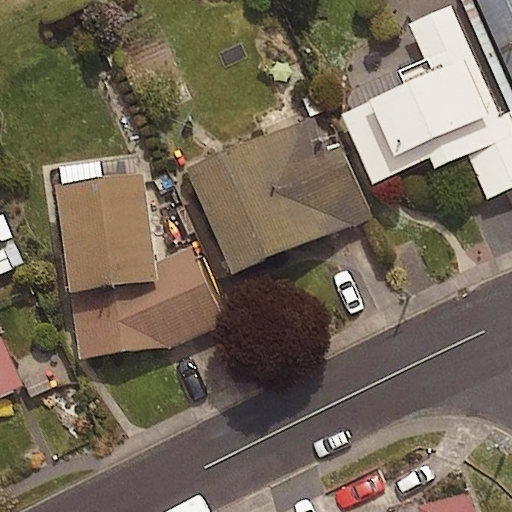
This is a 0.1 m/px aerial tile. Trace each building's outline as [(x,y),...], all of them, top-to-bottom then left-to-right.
[(511,0),(474,0),(511,85),(511,0)] [(447,5),(405,23),(428,75),(338,114),(368,183),(424,158),(428,169),(463,153),(483,198),(511,185),(511,122),(506,110),(495,114),(447,5)] [(309,118),(182,171),(226,275),(364,218),(333,145),(322,149),(309,118)] [(136,172),(46,183),(59,291),(66,290),(75,360),(164,349),(224,325),(190,244),(147,262),(136,172)] [(0,391),(17,384),(0,346),(0,391)] [(469,511),(464,493),(413,507),(414,511),(469,511)]
